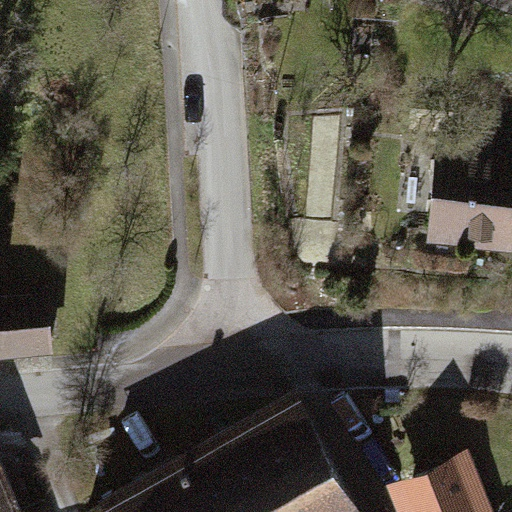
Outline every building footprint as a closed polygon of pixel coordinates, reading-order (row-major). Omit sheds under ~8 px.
[(511,0),(476,0),(511,13),(511,0)] [(511,138),(462,133),(449,239),(511,246),(511,138)] [(0,347),(63,344),(59,287),(15,290),(7,167),(0,167),(0,347)] [(328,373),(91,506),(94,511),(481,511),(426,412),(369,444),(328,373)] [(52,511),(10,407),(0,410),(0,511),(52,511)]
